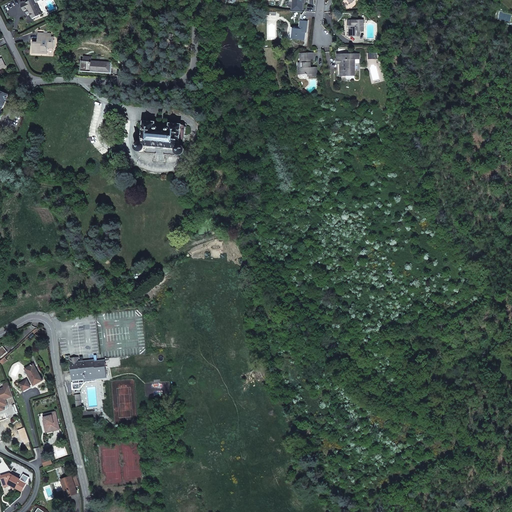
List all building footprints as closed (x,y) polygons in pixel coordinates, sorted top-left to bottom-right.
[(33,19),(42,15),(37,3),(42,0),(32,0),(21,5),(24,11),(28,9),(29,10),(30,13),(33,19)] [(348,20),(348,26),(349,26),(350,30),(351,30),(351,36),(357,36),(357,34),(360,34),(360,31),(364,31),(364,20),(355,20),(355,23),(353,23),(353,21),(348,20)] [(293,34),(292,39),(304,40),(305,34),(304,34),(304,32),(305,32),(307,32),(308,22),(301,21),(300,30),(292,29),(291,34),(293,34)] [(33,50),(37,50),(36,53),(48,54),(48,48),(54,48),(54,40),(51,40),(51,37),(51,34),(38,33),(38,41),(40,41),(40,43),(38,43),(33,42),(33,50)] [(299,70),(299,75),(308,74),(309,77),(317,76),(317,67),(311,67),(310,60),(313,60),(313,53),(305,53),(305,55),(301,55),(301,63),(301,68),(299,70)] [(337,64),(337,76),(346,76),(355,76),(355,60),(359,59),(359,54),(338,54),(338,59),(337,59),(337,64)] [(82,61),(81,71),(97,72),(97,70),(100,70),(100,73),(111,73),(112,63),(91,61),(91,57),(84,57),(84,61),(82,61)] [(0,118),(3,112),(1,112),(8,95),(0,91),(0,118)] [(144,151),(144,150),(145,152),(175,155),(176,154),(177,154),(177,155),(178,155),(179,155),(180,156),(181,156),(182,156),(183,155),(184,155),(184,154),(185,154),(185,153),(185,152),(186,152),(186,151),(186,150),(186,149),(185,148),(185,147),(184,147),(184,146),(183,146),(183,145),(182,145),(181,145),(182,124),(169,123),(169,128),(168,128),(167,127),(167,128),(166,128),(166,129),(165,129),(165,130),(165,131),(159,131),(159,130),(159,129),(159,128),(158,127),(157,127),(156,127),(156,122),(143,121),(141,141),(140,142),(139,142),(138,142),(137,143),(136,144),(135,145),(135,146),(135,147),(135,148),(135,149),(136,149),(136,150),(137,151),(138,151),(138,152),(139,152),(140,152),(141,152),(142,152),(143,152),(144,151)] [(120,312),(125,356),(145,354),(140,310),(120,312)] [(97,314),(102,359),(123,356),(118,312),(97,314)] [(96,376),(96,379),(107,378),(105,360),(94,361),(94,360),(79,362),(79,357),(71,358),(73,380),(73,383),(74,390),(81,389),(81,387),(85,383),(86,383),(86,381),(86,380),(86,377),(96,376)] [(25,369),(34,385),(43,380),(34,364),(25,369)] [(19,384),(24,391),(31,387),(27,379),(19,384)] [(13,397),(8,383),(3,385),(4,388),(0,388),(0,408),(4,407),(3,404),(7,403),(6,400),(13,397)] [(56,412),(43,415),(45,421),(47,431),(54,429),(54,431),(60,430),(56,412)] [(47,431),(45,421),(43,421),(47,433),(54,431),(54,429),(47,431)] [(43,461),(45,468),(53,465),(50,458),(43,461)] [(9,484),(15,487),(22,491),(27,483),(20,480),(16,478),(16,477),(10,473),(1,476),(4,485),(9,484)] [(61,480),(67,496),(77,493),(71,476),(61,480)]
